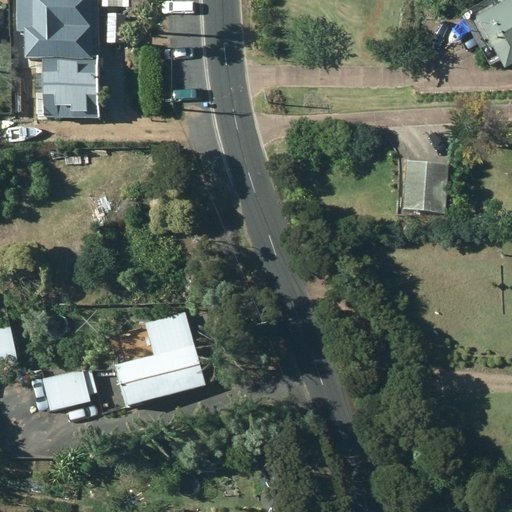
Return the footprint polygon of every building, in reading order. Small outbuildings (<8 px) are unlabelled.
[(16,0),(17,29),(24,28),(24,56),(42,56),(42,71),(33,71),(34,90),(37,90),(37,108),(42,108),(42,115),(66,115),(67,116),(97,116),(96,55),(98,55),(97,0),(16,0)] [(505,67),(511,62),(511,0),(482,0),(465,10),(469,16),(467,17),(493,62),(500,58),(505,67)] [(445,211),(448,162),(407,160),(404,208),(445,211)] [(127,404),(207,382),(187,311),(146,322),(154,352),(116,362),(127,404)] [(19,365),(11,325),(0,326),(0,359),(7,358),(9,367),(19,365)] [(51,409),(91,400),(84,369),(44,379),(51,409)] [(222,471),(222,497),(237,497),(237,470),(222,471)]
